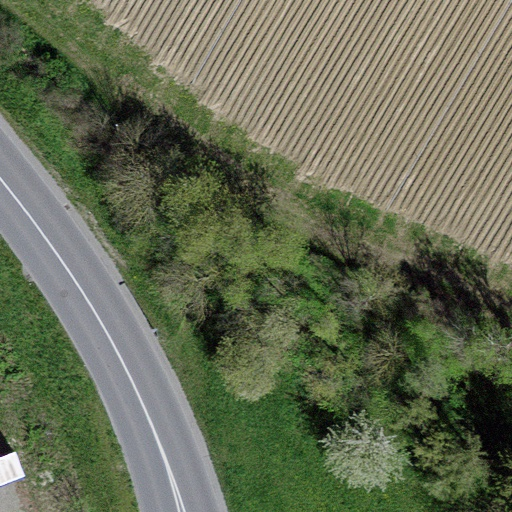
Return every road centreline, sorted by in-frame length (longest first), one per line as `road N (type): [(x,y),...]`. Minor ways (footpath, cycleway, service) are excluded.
road 1 (track): [(0,2),(374,287),(511,355)]
road 2 (secondary): [(178,511),(143,397),(0,188)]
